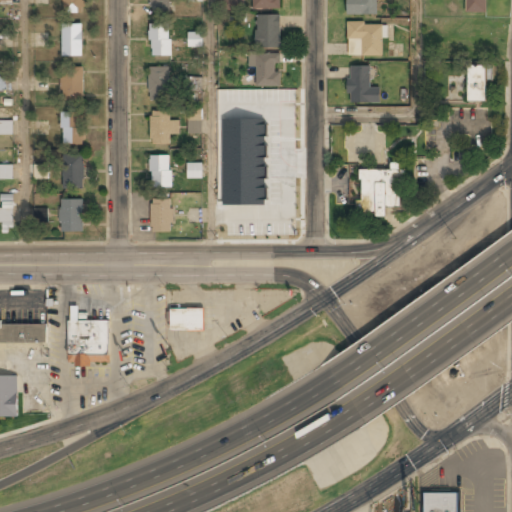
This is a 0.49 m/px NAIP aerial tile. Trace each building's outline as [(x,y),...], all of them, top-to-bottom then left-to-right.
[(62,0),(62,13),(82,13),(82,0),(62,0)] [(150,0),(150,12),(169,12),(169,0),(150,0)] [(240,10),(240,0),(220,0),(220,10),(240,10)] [(253,0),(253,9),(279,9),(279,0),(253,0)] [(348,0),(348,15),(380,15),(380,0),(348,0)] [(487,0),(465,0),(465,12),(487,12),(487,0)] [(280,15),(256,15),(256,48),(280,48),(280,15)] [(383,56),(383,23),(347,23),(347,56),(383,56)] [(62,57),(82,57),(82,24),(62,24),(62,57)] [(171,56),(171,25),(150,25),(150,56),(171,56)] [(188,46),(202,47),(202,32),(188,32),(188,46)] [(280,53),(248,53),(248,68),(257,68),(257,87),(280,87),(280,53)] [(378,89),(369,89),(369,66),(350,66),(350,102),(378,102),(378,89)] [(468,66),(468,102),(486,102),(486,66),(468,66)] [(150,100),(169,100),(169,67),(149,67),(150,100)] [(62,102),(83,102),(83,73),(62,73),(62,102)] [(0,90),(12,91),(12,76),(0,75),(0,90)] [(202,108),(188,108),(188,133),(202,134),(202,108)] [(169,111),(151,111),(151,144),(171,144),(171,134),(179,134),(179,121),(169,121),(169,111)] [(81,112),(62,112),(62,144),(81,144),(81,112)] [(2,134),(11,133),(11,123),(1,124),(2,134)] [(84,155),(64,155),(64,188),(84,188),(84,155)] [(171,188),(171,155),(150,155),(150,188),(171,188)] [(202,178),(202,163),(187,163),(187,178),(202,178)] [(34,179),(48,179),(48,164),(34,164),(34,179)] [(12,165),(0,165),(0,178),(12,178),(12,165)] [(405,209),(404,169),(359,170),(359,219),(387,218),(387,209),(405,209)] [(13,232),(13,194),(1,194),(1,232),(13,232)] [(83,199),(61,199),(61,232),(83,232),(83,199)] [(172,232),(172,199),(151,199),(151,232),(172,232)] [(47,208),(34,209),(34,223),(48,222),(47,208)] [(170,331),(204,331),(204,309),(170,309),(170,331)] [(109,321),(78,321),(78,310),(69,310),(69,364),(109,365),(109,321)] [(0,324),(0,344),(47,344),(47,324),(0,324)] [(18,376),(0,376),(0,417),(18,418),(18,376)] [(460,511),(460,493),(423,493),(423,511),(460,511)]
